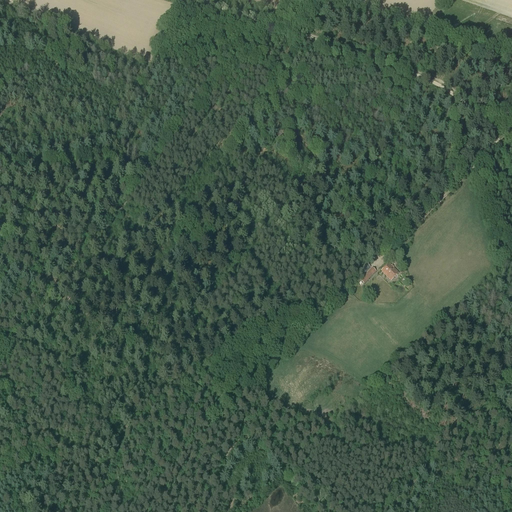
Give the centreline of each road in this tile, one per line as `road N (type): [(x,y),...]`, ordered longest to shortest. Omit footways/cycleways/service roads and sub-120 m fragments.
road 1 (unclassified): [(511,160),(474,110),(435,84),(206,0)]
road 2 (track): [(499,136),(378,264)]
road 3 (track): [(187,374),(53,286)]
road 4 (track): [(511,79),(422,75),(425,27)]
road 5 (track): [(446,0),(425,27),(342,0)]
